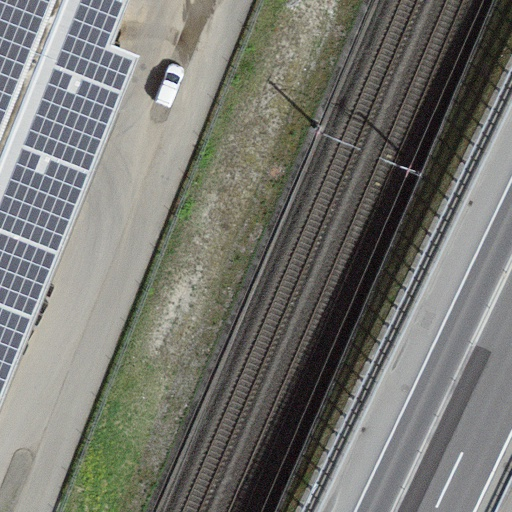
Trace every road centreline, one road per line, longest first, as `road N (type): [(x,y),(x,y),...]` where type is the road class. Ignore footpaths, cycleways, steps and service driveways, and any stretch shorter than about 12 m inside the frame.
road 1 (motorway): [(511,221),(374,511)]
road 2 (motorway): [(511,347),(433,511)]
